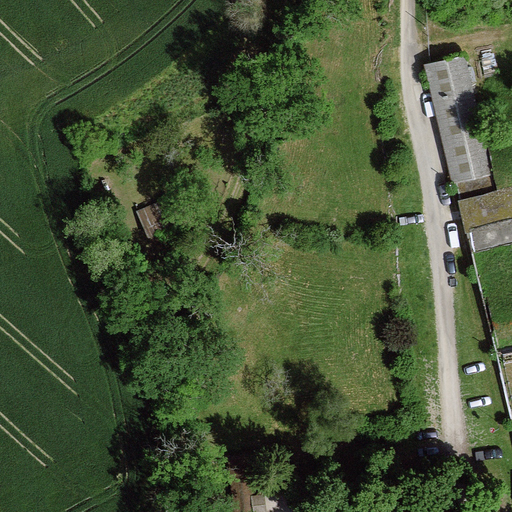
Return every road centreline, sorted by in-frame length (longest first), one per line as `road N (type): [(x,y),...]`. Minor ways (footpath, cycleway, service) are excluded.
road 1 (track): [(188,511),(167,344),(250,159),(290,0)]
road 2 (track): [(459,511),(437,215),(410,74),(409,0)]
